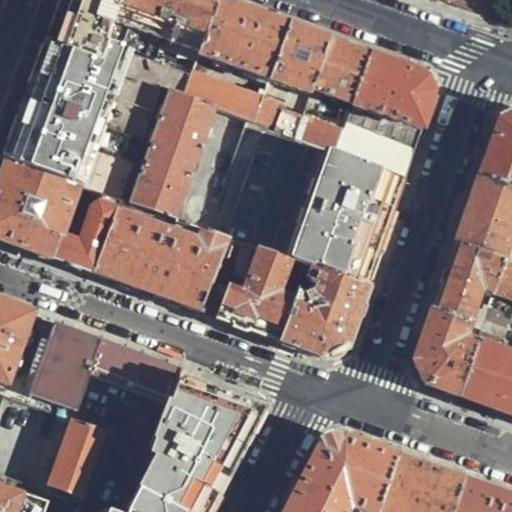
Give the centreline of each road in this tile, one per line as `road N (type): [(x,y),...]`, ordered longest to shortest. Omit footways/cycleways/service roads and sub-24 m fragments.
road 1 (residential): [(511,68),(473,96),(360,403)]
road 2 (residential): [(313,386),(42,287)]
road 3 (residential): [(511,66),(319,0)]
road 4 (residential): [(511,459),(360,403)]
road 5 (residential): [(313,386),(247,511)]
